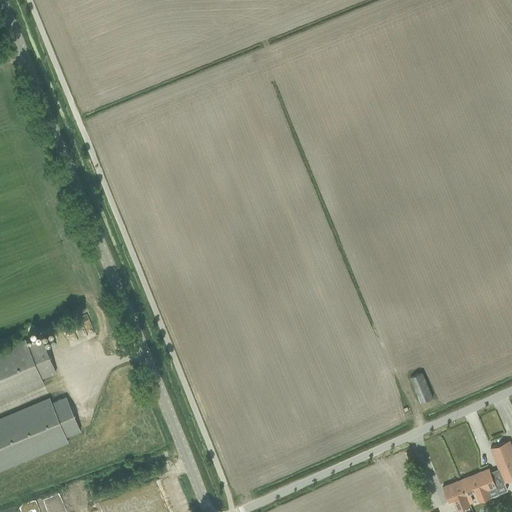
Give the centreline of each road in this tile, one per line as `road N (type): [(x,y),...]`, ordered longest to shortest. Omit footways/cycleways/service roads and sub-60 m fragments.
road 1 (tertiary): [(208,511),(0,2)]
road 2 (unclassified): [(237,511),(511,390)]
